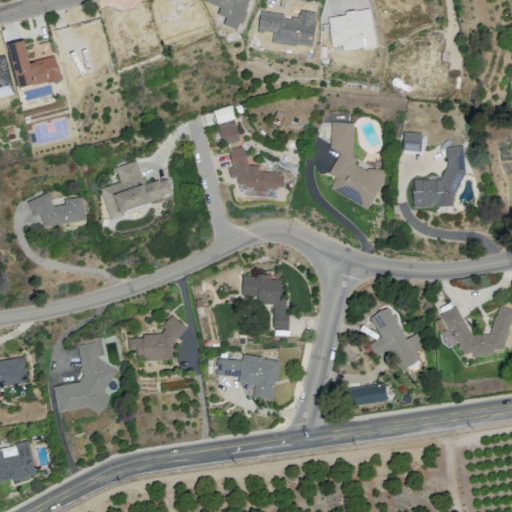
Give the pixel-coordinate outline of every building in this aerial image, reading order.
[(8,44),(20,90),(51,83),(50,81),(63,77),(60,66),(58,66),(57,61),(54,62),(53,59),(29,65),(23,40),(8,44)] [(332,115),(330,148),(340,153),(329,174),(337,178),(329,190),(368,211),(384,184),(384,169),(369,168),(367,171),(354,163),(357,159),(352,155),(354,117),(332,115)] [(218,126),(222,145),(240,141),(236,122),(218,126)] [(404,133),(403,150),(420,152),(422,134),(404,133)] [(413,181),(414,209),(452,207),(452,199),(465,175),(463,147),(446,149),(448,167),(442,180),(413,181)] [(231,151),(235,170),(238,170),(241,186),(248,187),(248,189),(257,189),(257,192),(269,193),(270,190),(278,191),(278,188),(286,189),(286,177),(279,176),(279,174),(252,172),(246,148),(231,151)] [(102,190),(123,183),(118,169),(139,162),(147,185),(161,181),(162,183),(170,181),(174,193),(166,196),(167,199),(126,213),(127,217),(113,222),(102,190)] [(30,204),(35,217),(41,215),(47,228),(89,224),(86,211),(84,199),(66,201),(67,206),(55,209),(49,195),(30,204)] [(245,278),(244,297),(260,298),(260,305),(277,306),(275,330),(291,331),(292,316),(288,316),(289,301),(285,301),(285,289),(284,289),(284,281),(270,281),(271,276),(258,275),(258,278),(245,278)] [(372,320),(383,338),(370,346),(378,358),(392,350),(405,371),(422,361),(418,354),(427,348),(419,336),(410,341),(390,308),(372,320)] [(444,317),(467,355),(477,354),(477,356),(496,355),(496,351),(506,351),(511,327),(511,311),(503,309),(500,319),(498,318),(493,337),(476,338),(458,309),(444,317)] [(130,339),(130,350),(135,351),(137,363),(173,361),(172,345),(186,328),(175,315),(162,334),(130,339)] [(54,389),(58,414),(89,410),(100,416),(110,410),(112,399),(105,393),(119,374),(100,359),(100,356),(106,355),(103,339),(99,340),(100,344),(80,348),(85,377),(79,385),(54,389)] [(221,360),(219,376),(241,379),(240,384),(258,386),(256,398),(275,403),(283,363),(264,360),(265,358),(246,356),(245,362),(221,360)] [(0,388),(30,384),(25,359),(1,363),(2,367),(0,367),(0,388)] [(386,401),(384,384),(346,389),(348,406),(386,401)] [(0,449),(0,482),(35,475),(28,443),(0,449)]
